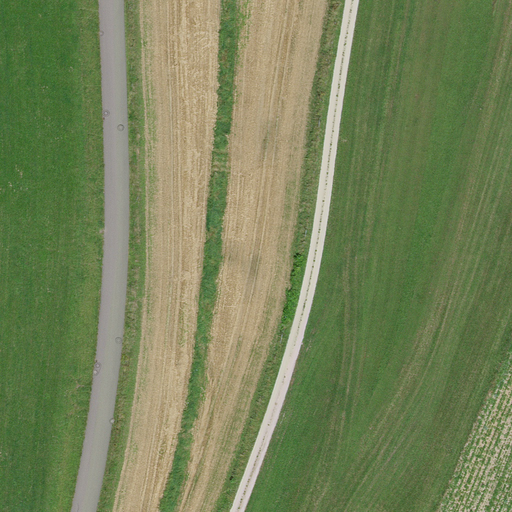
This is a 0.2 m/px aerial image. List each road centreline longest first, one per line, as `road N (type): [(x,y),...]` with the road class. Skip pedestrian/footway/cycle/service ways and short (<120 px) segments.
road 1 (track): [(233,511),(295,325),(350,0)]
road 2 (unclassified): [(82,511),(107,326),(107,0)]
